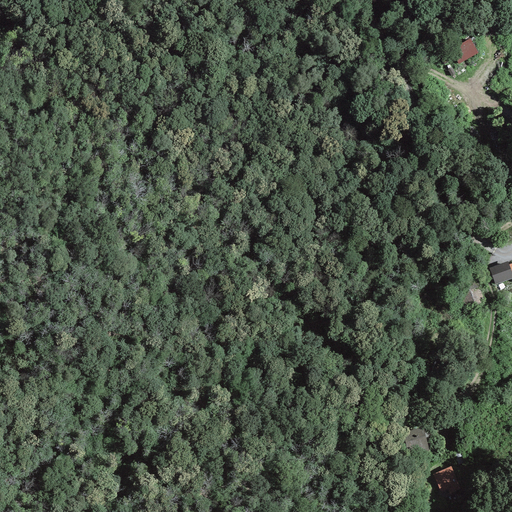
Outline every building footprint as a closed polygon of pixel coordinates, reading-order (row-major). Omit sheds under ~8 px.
[(471,38),(448,48),(456,66),(479,56),(471,38)] [(507,260),(488,267),(494,285),(511,279),(511,275),(511,274),(511,262),(508,264),(507,260)] [(479,282),(457,288),(464,311),(486,305),(479,282)] [(424,430),(404,434),(410,459),(429,454),(424,430)] [(452,466),(433,473),(440,493),(459,486),(452,466)]
